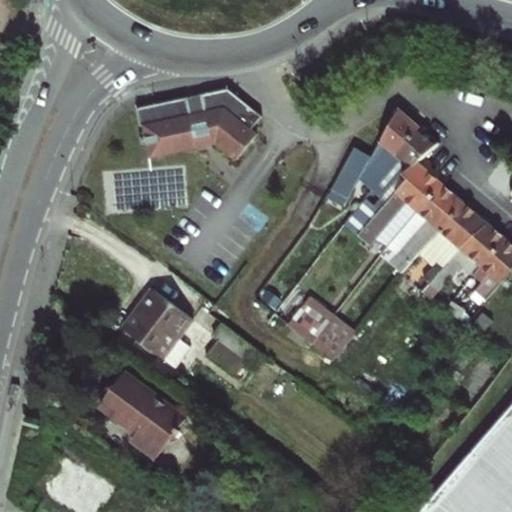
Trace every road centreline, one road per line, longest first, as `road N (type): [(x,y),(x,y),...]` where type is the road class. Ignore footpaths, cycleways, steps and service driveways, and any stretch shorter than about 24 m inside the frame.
road 1 (secondary): [(0,333),(20,250),(67,127),(97,86),(123,67),(175,52)]
road 2 (secondary): [(71,0),(71,33),(0,218)]
road 3 (primary): [(175,52),(258,49),(330,7)]
